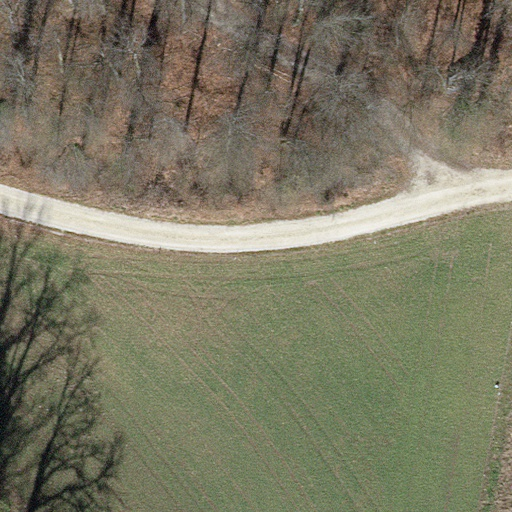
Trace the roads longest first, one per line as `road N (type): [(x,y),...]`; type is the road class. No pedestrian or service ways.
road 1 (track): [(0,202),(48,216),(242,238),(511,191)]
road 2 (track): [(199,0),(479,194)]
